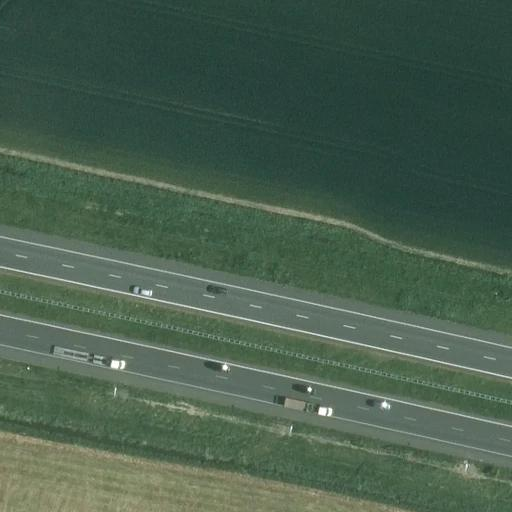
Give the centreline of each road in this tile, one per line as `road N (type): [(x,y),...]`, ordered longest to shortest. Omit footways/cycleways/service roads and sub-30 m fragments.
road 1 (motorway): [(0,333),(511,445)]
road 2 (motorway): [(511,367),(0,255)]
